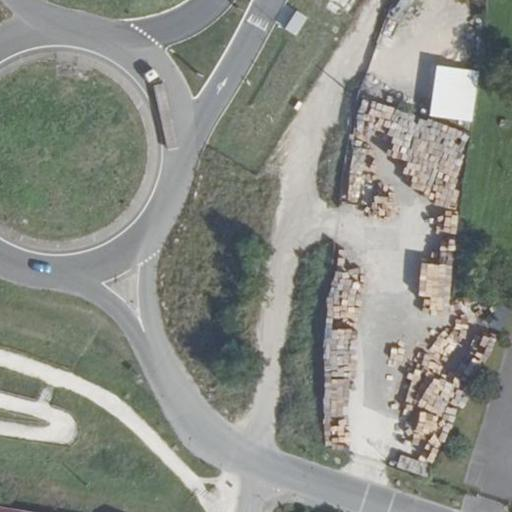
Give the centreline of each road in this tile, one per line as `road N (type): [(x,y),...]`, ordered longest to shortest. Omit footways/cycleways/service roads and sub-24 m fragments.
road 1 (tertiary): [(141,315),(193,424),(218,445),(410,511)]
road 2 (tertiary): [(147,237),(180,172),(171,100),(123,45),(52,27)]
